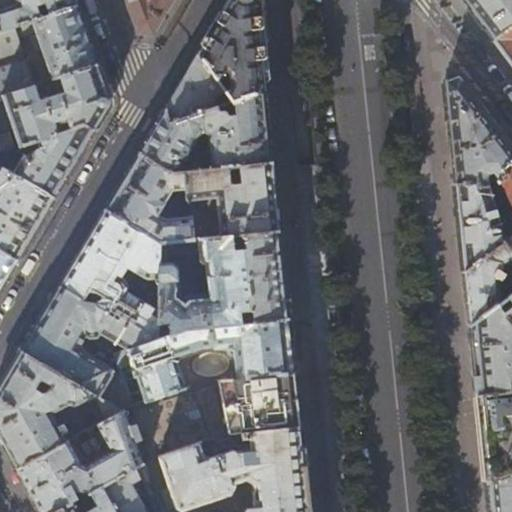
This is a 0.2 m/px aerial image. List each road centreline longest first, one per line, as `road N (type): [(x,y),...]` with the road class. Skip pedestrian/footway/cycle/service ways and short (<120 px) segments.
road 1 (secondary): [(344,0),(400,511)]
road 2 (residential): [(0,337),(139,105)]
road 3 (residential): [(511,115),(421,0)]
road 4 (residential): [(139,105),(202,0)]
